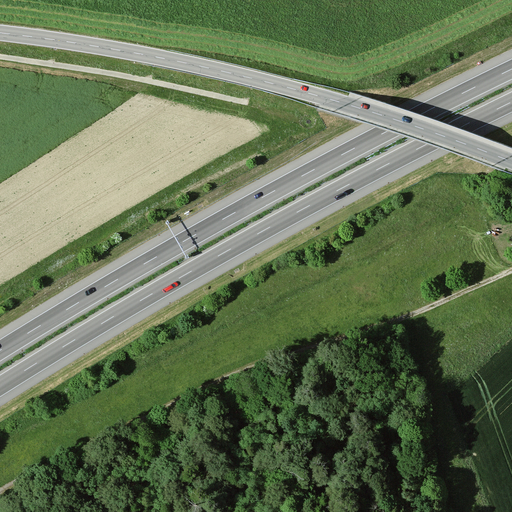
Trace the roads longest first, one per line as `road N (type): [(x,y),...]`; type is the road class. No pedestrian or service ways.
road 1 (motorway): [(0,386),(249,238),(511,101)]
road 2 (motorway): [(511,69),(235,212),(0,350)]
road 3 (tertiary): [(0,32),(269,82),(511,161)]
road 4 (track): [(511,270),(229,376)]
road 5 (track): [(0,56),(248,102)]
